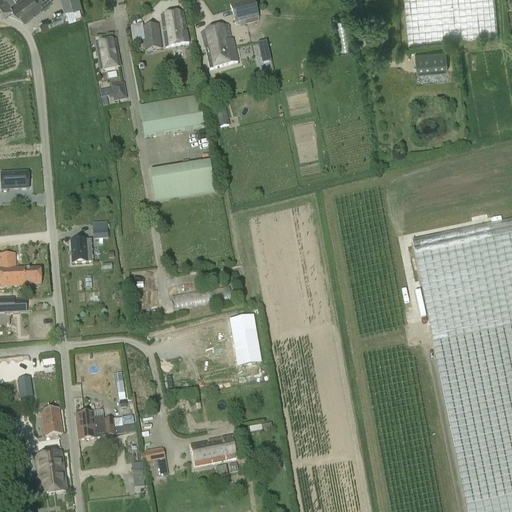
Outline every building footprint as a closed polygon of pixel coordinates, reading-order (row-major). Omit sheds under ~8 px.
[(0,0),(0,11),(2,14),(13,6),(10,2),(13,0),(0,0)] [(17,0),(16,2),(11,5),(13,6),(12,7),(14,10),(18,16),(19,15),(24,22),(43,8),(44,10),(50,6),(48,4),(53,1),(52,0),(17,0)] [(60,0),(64,12),(81,7),(82,7),(79,0),(60,0)] [(252,0),(230,6),(234,25),(259,18),(254,0),(252,0)] [(403,0),(407,45),(498,37),(494,0),(403,0)] [(160,17),(162,28),(166,48),(188,44),(183,13),(160,17)] [(340,51),(351,49),(346,19),(335,21),(340,51)] [(162,50),(160,26),(143,28),(142,25),(132,27),(135,43),(143,42),(144,53),(162,50)] [(209,48),(205,49),(206,56),(210,71),(230,66),(230,65),(238,63),(232,41),(228,26),(205,32),(205,33),(209,48)] [(96,45),(101,72),(120,69),(115,41),(96,45)] [(266,42),(257,44),(260,58),(269,56),(266,42)] [(445,51),(415,54),(417,74),(447,71),(445,51)] [(114,102),(126,100),(123,86),(112,88),(114,102)] [(144,138),(204,128),(199,98),(139,108),(144,138)] [(224,107),(215,110),(219,129),(229,127),(224,107)] [(215,193),(210,162),(150,172),(155,202),(215,193)] [(27,173),(1,175),(2,192),(28,190),(27,173)] [(93,225),(94,241),(107,240),(106,224),(93,225)] [(511,511),(511,235),(499,237),(494,238),(413,254),(466,507),(467,511),(511,511)] [(92,263),(91,243),(86,243),(86,241),(71,242),(72,265),(92,263)] [(15,256),(0,257),(0,264),(1,289),(11,288),(25,288),(25,286),(42,285),(41,269),(31,270),(30,269),(16,269),(15,256)] [(3,301),(0,300),(0,313),(4,314),(26,313),(26,301),(14,302),(14,300),(3,300),(3,301)] [(238,367),(261,363),(253,318),(230,321),(238,367)] [(203,327),(204,333),(221,331),(220,324),(203,327)] [(205,349),(179,354),(181,369),(190,367),(191,374),(199,372),(198,366),(208,364),(205,349)] [(163,371),(164,378),(187,376),(187,369),(163,371)] [(118,395),(119,402),(125,401),(124,394),(122,375),(117,375),(120,395),(118,395)] [(30,379),(18,381),(21,400),(33,398),(30,379)] [(191,401),(174,402),(174,409),(192,408),(191,401)] [(61,436),(57,411),(40,414),(44,439),(61,436)] [(101,439),(101,438),(115,437),(115,436),(114,429),(113,421),(103,422),(103,418),(93,419),(93,414),(75,416),(78,442),(101,439)] [(122,419),(122,420),(123,426),(133,424),(132,418),(122,419)] [(268,424),(249,428),(250,434),(270,430),(268,424)] [(122,428),(114,429),(115,436),(123,435),(122,428)] [(190,445),(194,468),(235,459),(231,437),(190,445)] [(144,454),(147,470),(147,472),(158,470),(166,469),(163,451),(144,454)] [(36,457),(42,496),(68,493),(62,454),(36,457)] [(24,460),(12,461),(13,473),(22,472),(22,465),(24,465),(24,460)] [(280,469),(278,460),(269,462),(271,471),(280,469)] [(224,466),(215,468),(217,478),(227,476),(224,466)] [(142,472),(132,473),(134,490),(145,488),(142,472)] [(17,487),(7,488),(8,496),(17,496),(17,487)]
